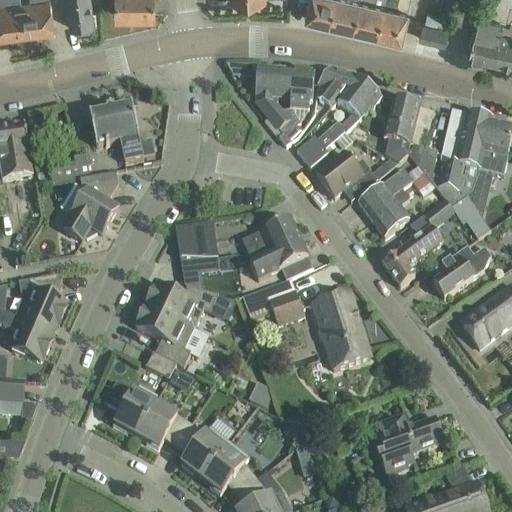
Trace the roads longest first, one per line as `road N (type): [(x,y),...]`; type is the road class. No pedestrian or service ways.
road 1 (residential): [(511,480),(290,180),(273,169),(185,155)]
road 2 (tertiary): [(511,93),(314,43),(188,44)]
road 3 (unclassified): [(45,430),(185,155)]
road 4 (tertiary): [(0,90),(188,44)]
road 5 (residential): [(179,511),(45,430)]
